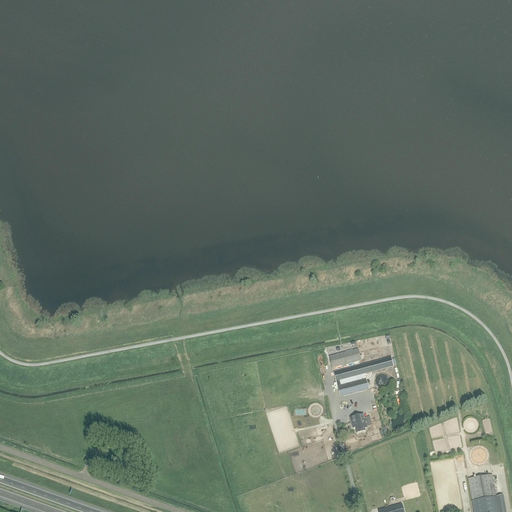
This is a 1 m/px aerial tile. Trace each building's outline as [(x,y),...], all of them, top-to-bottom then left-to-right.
[(329,357),(332,369),(361,361),(358,349),(329,357)] [(340,397),(368,389),(366,379),(340,386),(339,381),(393,367),(391,357),(333,372),(340,397)] [(377,375),(378,387),(390,386),(389,375),(377,375)] [(339,407),(341,416),(347,414),(345,405),(339,407)] [(364,418),(374,415),(371,406),(349,412),(353,428),(355,428),(357,433),(365,431),(364,429),(367,428),(364,418)] [(503,496),(496,498),(492,475),(468,479),(473,511),(505,511),(505,507),(503,496)]
